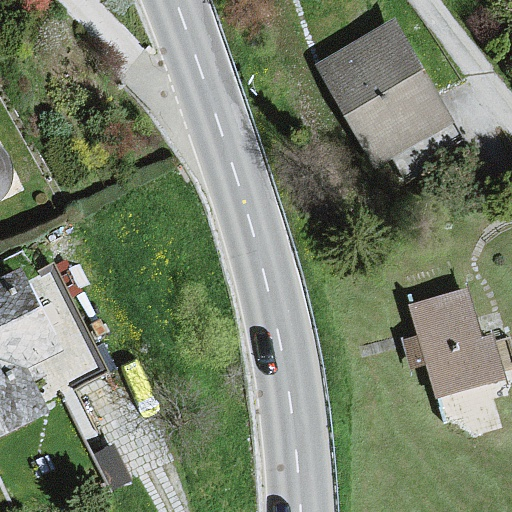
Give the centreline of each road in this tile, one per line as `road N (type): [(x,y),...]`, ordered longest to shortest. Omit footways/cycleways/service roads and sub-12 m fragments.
road 1 (secondary): [(301,511),(287,382),(261,262),(174,0)]
road 2 (residential): [(511,122),(421,0)]
